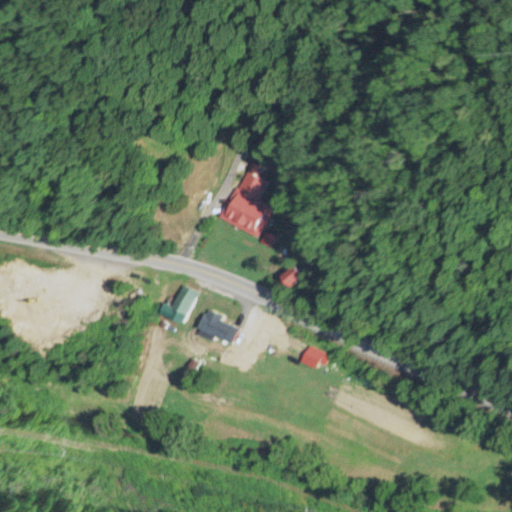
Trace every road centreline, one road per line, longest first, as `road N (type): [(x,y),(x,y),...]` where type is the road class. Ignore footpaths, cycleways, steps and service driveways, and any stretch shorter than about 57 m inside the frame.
road 1 (primary): [(511,409),(185,274),(0,237)]
road 2 (residential): [(175,271),(246,152),(274,128),(288,136),(331,211),(372,244),(412,252),(511,246)]
